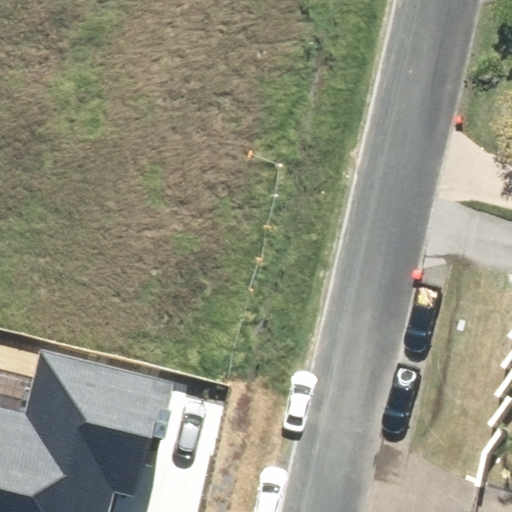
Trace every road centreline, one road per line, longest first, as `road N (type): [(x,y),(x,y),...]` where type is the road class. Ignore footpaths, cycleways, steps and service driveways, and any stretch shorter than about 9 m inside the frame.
road 1 (residential): [(432,0),(310,511)]
road 2 (unknown): [(382,210),(511,243)]
